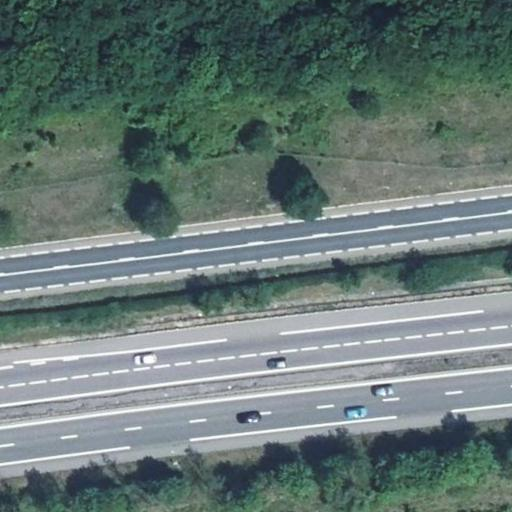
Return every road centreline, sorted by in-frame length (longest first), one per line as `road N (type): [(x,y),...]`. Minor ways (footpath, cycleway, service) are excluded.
road 1 (secondary): [(511,211),(0,274)]
road 2 (motorway): [(0,446),(511,384)]
road 3 (motorway): [(511,324),(86,374)]
